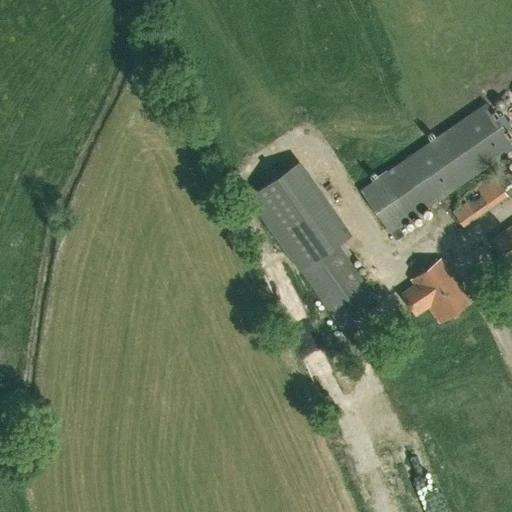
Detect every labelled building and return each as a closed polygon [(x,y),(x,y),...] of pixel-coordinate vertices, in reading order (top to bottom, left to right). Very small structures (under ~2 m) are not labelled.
[(511,142),(486,104),(360,190),(395,241),(403,235),(397,227),(511,148),(511,142)] [(341,329),(378,303),(337,244),(352,234),(301,161),(250,197),(341,329)] [(465,202),(452,211),(463,227),(507,197),(492,177),(463,196),(465,202)] [(508,267),(511,264),(511,225),(490,241),(508,267)] [(441,258),(411,279),(415,285),(402,294),(417,315),(428,308),(439,324),(472,301),(441,258)] [(396,511),(392,499),(375,504),(377,511),(396,511)]
